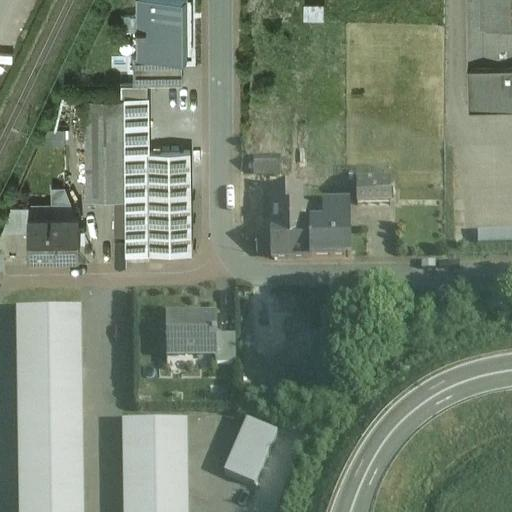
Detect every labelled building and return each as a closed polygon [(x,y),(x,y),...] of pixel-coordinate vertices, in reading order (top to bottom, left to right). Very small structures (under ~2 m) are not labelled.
[(184,0),(136,0),(137,16),(137,31),(133,31),(133,35),(137,35),(138,57),(134,57),(134,85),(180,85),(180,58),(185,58),(184,0)] [(511,0),(466,0),(468,64),(511,63),(511,0)] [(137,16),(122,16),(122,31),(133,31),(137,31),(137,16)] [(511,63),(468,64),(468,105),(511,104),(511,63)] [(148,98),(125,99),(126,199),(126,254),(149,253),(148,152),(148,98)] [(125,99),(86,99),(86,199),(126,199),(125,99)] [(65,131),(47,131),(41,143),(65,143),(65,131)] [(190,152),(148,152),(149,253),(191,253),(190,152)] [(390,181),(356,182),(356,206),(390,205),(390,181)] [(299,207),(299,187),(270,187),(272,259),(310,259),(309,226),(309,207),(299,207)] [(400,201),(441,202),(441,188),(401,188),(400,201)] [(349,207),(323,208),(323,226),(309,226),(310,259),(351,258),(349,207)] [(79,216),(28,218),(29,255),(80,254),(79,216)] [(83,511),(81,309),(16,310),(19,511),(83,511)] [(199,316),(199,320),(165,320),(166,349),(183,349),(184,354),(214,354),(216,353),(216,336),(216,315),(199,316)] [(235,335),(216,336),(216,353),(214,354),(215,364),(235,364),(235,335)] [(254,485),(277,433),(247,420),(224,472),(254,485)] [(188,511),(187,421),(122,422),(123,511),(188,511)]
